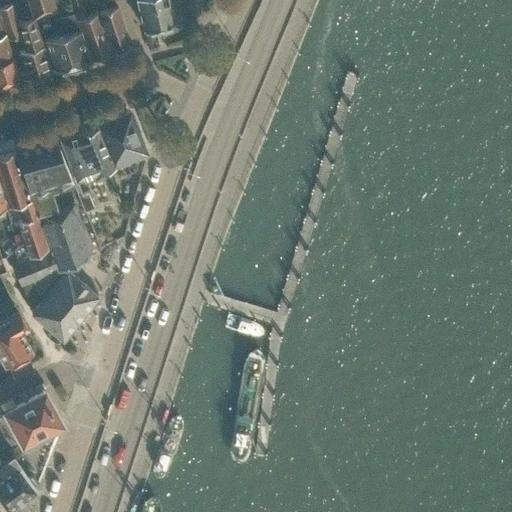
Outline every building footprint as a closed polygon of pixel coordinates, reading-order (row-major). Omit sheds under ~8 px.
[(26,0),(31,12),(33,17),(45,13),(55,10),(51,0),(26,0)] [(98,9),(88,13),(83,0),(68,0),(75,17),(90,58),(111,50),(130,44),(117,3),(98,9)] [(175,21),(169,0),(137,0),(144,29),(175,21)] [(11,3),(0,6),(0,10),(9,37),(20,33),(26,49),(19,51),(26,76),(50,69),(33,17),(17,22),(11,3)] [(55,68),(89,58),(77,26),(76,26),(71,11),(53,17),(58,31),(43,36),(55,68)] [(0,82),(19,77),(18,75),(3,33),(0,33),(0,82)] [(117,168),(151,154),(134,111),(99,122),(117,168)] [(112,157),(99,123),(98,123),(79,129),(59,135),(67,154),(72,168),(76,178),(114,163),(112,157)] [(41,214),(58,207),(50,184),(71,177),(63,156),(55,135),(15,147),(29,182),(34,196),(41,214)] [(19,265),(53,250),(41,214),(34,196),(29,182),(15,147),(0,150),(0,180),(2,187),(13,220),(18,218),(26,238),(18,241),(5,256),(12,262),(15,270),(20,268),(19,265)] [(82,193),(76,178),(72,168),(69,169),(71,177),(84,209),(94,205),(88,190),(82,193)] [(41,214),(53,250),(59,267),(91,251),(72,202),(58,207),(41,214)] [(9,238),(2,245),(8,251),(15,243),(9,238)] [(41,297),(61,272),(59,267),(53,250),(19,265),(20,268),(15,270),(20,284),(27,301),(38,296),(32,281),(32,280),(41,297)] [(62,336),(97,292),(66,267),(31,311),(62,336)] [(0,316),(0,357),(4,365),(7,363),(16,359),(23,355),(23,354),(32,349),(21,330),(28,326),(18,309),(0,316)] [(43,391),(8,410),(23,439),(40,430),(42,434),(59,425),(59,424),(61,423),(43,391)] [(0,499),(6,509),(36,487),(34,485),(35,482),(31,476),(27,476),(13,456),(0,465),(0,499)]
